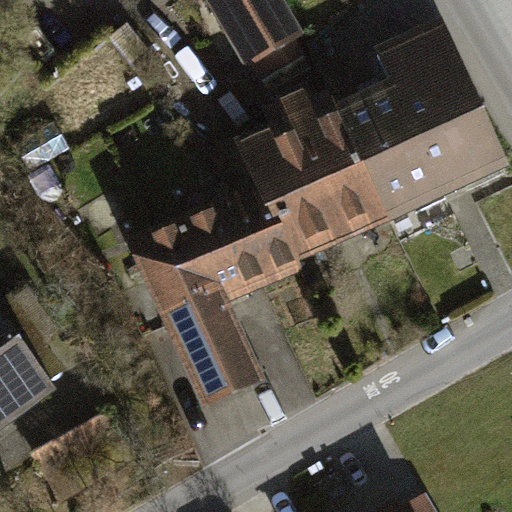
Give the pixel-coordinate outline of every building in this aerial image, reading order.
[(295,40),(271,0),(218,0),(257,63),(269,56),(276,68),(300,54),(292,42),(295,40)] [(24,67),(0,94),(0,148),(25,179),(162,98),(112,36),(48,89),(24,67)] [(503,163),(446,38),(381,67),(392,91),(396,89),(443,190),(503,163)] [(317,67),(336,109),(388,216),(443,190),(396,89),(392,91),(358,111),(351,97),(352,84),(340,57),(317,67)] [(296,257),(388,216),(336,109),(318,117),(308,92),(276,105),(262,106),(276,135),(243,149),(238,139),(207,152),(241,203),(263,193),(296,257)] [(263,193),(241,203),(141,249),(210,401),(255,380),(219,300),(299,264),(296,257),(263,193)] [(0,419),(47,385),(0,319),(0,419)] [(110,424),(39,461),(65,495),(134,455),(110,424)] [(403,511),(397,511),(396,511),(437,511),(429,497),(403,511)]
